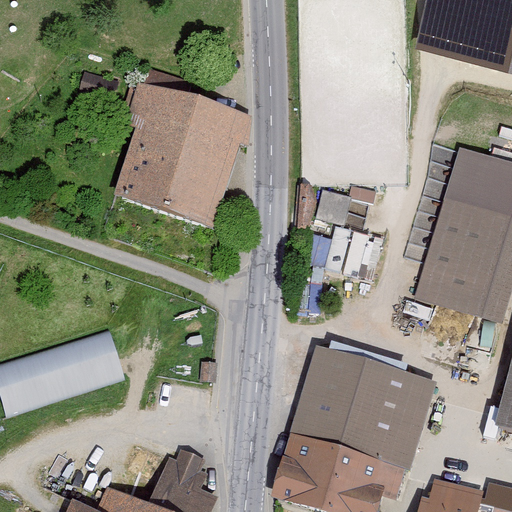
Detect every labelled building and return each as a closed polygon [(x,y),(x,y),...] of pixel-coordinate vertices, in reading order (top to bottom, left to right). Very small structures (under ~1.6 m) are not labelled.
[(511,0),(430,0),(421,40),(511,61),(511,0)] [(84,75),(78,97),(112,107),(119,85),(84,75)] [(134,135),(113,203),(213,234),(240,144),(247,146),(247,115),(136,89),(123,131),(134,135)] [(511,170),(455,154),(413,303),(503,329),(511,296),(511,170)] [(337,223),(332,239),(319,234),(311,261),(358,276),(363,261),(373,264),(382,238),(337,223)] [(107,339),(0,372),(0,397),(6,415),(120,379),(107,339)] [(511,348),(489,434),(511,440),(511,348)] [(316,352),(289,439),(408,475),(434,388),(316,352)] [(269,505),(292,511),(376,511),(380,503),(398,508),(408,475),(289,439),(269,505)] [(170,446),(142,511),(143,511),(207,511),(213,500),(195,492),(208,462),(170,446)] [(419,511),(477,511),(482,495),(428,480),(419,511)] [(498,507),(496,511),(511,511),(511,486),(491,481),(485,503),(498,507)] [(143,511),(142,511),(108,494),(99,511),(86,511),(71,505),(68,511),(143,511)]
